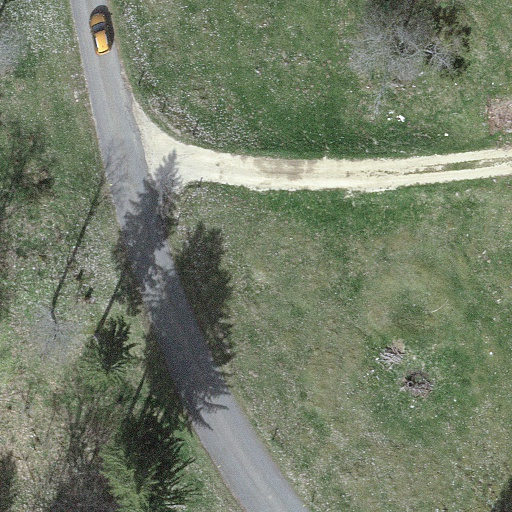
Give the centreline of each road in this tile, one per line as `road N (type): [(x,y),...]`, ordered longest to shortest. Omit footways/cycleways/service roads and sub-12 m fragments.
road 1 (tertiary): [(279,511),(197,380),(158,286),(83,0)]
road 2 (track): [(119,151),(320,174),(511,160)]
